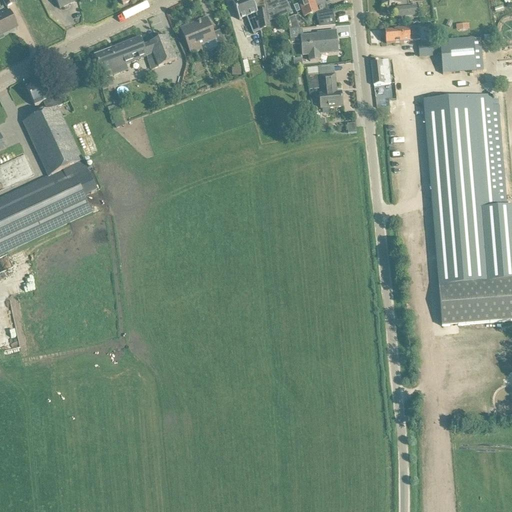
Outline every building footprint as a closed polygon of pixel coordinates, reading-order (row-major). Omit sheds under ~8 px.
[(55,0),(60,9),(78,0),(55,0)] [(242,0),(233,4),(232,4),(239,21),(246,18),(253,35),(260,32),(259,29),(257,14),(252,2),(251,0),(242,0)] [(264,0),(266,11),(257,12),(258,20),(260,31),(270,29),(267,14),(282,14),(283,16),(291,13),(285,0),(264,0)] [(318,13),(316,6),(313,0),(302,0),(304,2),(300,4),(305,17),(317,13),(318,13)] [(328,12),(325,3),(316,6),(318,13),(328,12)] [(418,16),(417,7),(396,9),(397,17),(400,17),(400,23),(406,22),(405,17),(418,16)] [(17,28),(12,17),(9,11),(0,15),(0,36),(4,34),(3,33),(16,26),(17,28)] [(335,26),(333,11),(328,12),(318,13),(317,13),(319,28),(335,26)] [(190,25),(181,29),(184,39),(190,54),(201,50),(202,49),(201,47),(207,44),(209,51),(218,48),(220,52),(227,49),(223,40),(220,31),(213,34),(207,20),(196,25),(196,26),(191,28),(190,25)] [(419,28),(409,29),(394,30),(394,31),(385,32),(386,44),(396,43),(410,42),(410,41),(420,41),(419,28)] [(335,32),(326,33),(322,33),(322,36),(304,38),(303,29),(289,30),(291,43),(295,43),(295,39),(301,38),(303,57),(308,57),(309,62),(319,61),(319,52),(337,50),(337,52),(335,32)] [(177,61),(171,46),(167,37),(143,46),(140,38),(95,56),(103,77),(104,80),(129,71),(126,65),(146,57),(151,55),(153,59),(148,61),(152,70),(177,61)] [(440,42),(443,75),(477,72),(483,71),(481,39),(474,39),(440,42)] [(434,42),(418,43),(419,57),(435,56),(434,42)] [(388,61),(381,62),(371,63),(374,86),(390,84),(388,61)] [(232,76),(241,76),(241,68),(232,68),(232,76)] [(322,95),(319,95),(321,110),(343,107),(341,93),(337,93),(335,75),(320,76),(322,95)] [(317,76),(308,77),(309,85),(318,84),(317,76)] [(100,81),(103,91),(115,87),(112,78),(100,81)] [(35,106),(47,101),(51,110),(58,107),(61,106),(56,96),(53,98),(45,80),(26,88),(35,106)] [(499,105),(493,106),(492,96),(440,101),(433,101),(429,102),(423,102),(439,286),(488,282),(511,280),(511,206),(507,207),(507,199),(499,105)] [(120,104),(108,108),(112,124),(125,120),(120,104)] [(0,199),(0,255),(14,249),(91,212),(90,208),(93,207),(95,211),(98,209),(96,205),(102,202),(96,189),(87,169),(83,161),(71,136),(67,127),(58,107),(51,110),(23,123),(27,132),(48,177),(0,199)] [(356,124),(347,125),(348,135),(357,134),(356,124)] [(511,320),(511,280),(488,282),(439,286),(442,327),(511,320)]
